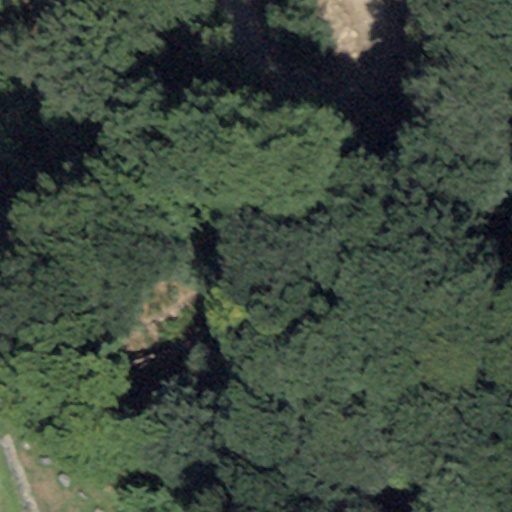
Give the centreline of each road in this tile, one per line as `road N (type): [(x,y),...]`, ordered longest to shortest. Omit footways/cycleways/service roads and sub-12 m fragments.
road 1 (track): [(234,0),(268,63),(282,76),(317,82),(337,76),(359,53),(356,0)]
road 2 (track): [(77,511),(0,416)]
